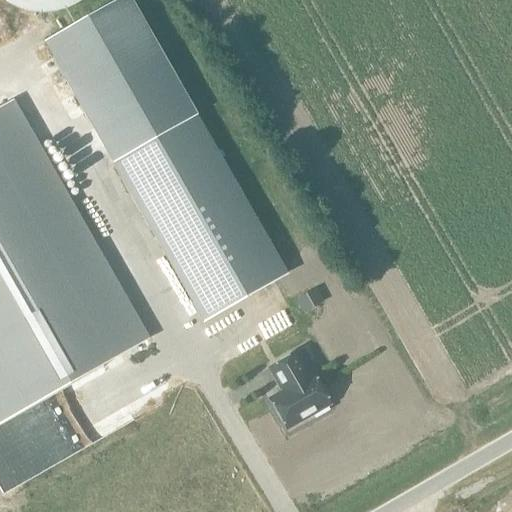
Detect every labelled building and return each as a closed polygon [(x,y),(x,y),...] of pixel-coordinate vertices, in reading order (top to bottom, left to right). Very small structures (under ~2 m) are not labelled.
[(0,0),(9,6),(20,11),(31,14),(43,15),(54,14),(66,11),(76,6),(84,0),(0,0)] [(201,322),(285,275),(128,0),(127,0),(46,48),(201,322)] [(0,110),(0,423),(144,342),(9,105),(0,110)] [(261,311),(275,300),(268,291),(254,302),(261,311)] [(232,359),(252,352),(248,341),(228,348),(232,359)] [(282,394),(269,402),(285,431),(312,416),(314,420),(328,412),(325,408),(328,406),(312,377),(307,380),(293,355),(268,369),(282,394)] [(153,405),(171,397),(167,387),(149,395),(153,405)] [(0,428),(0,439),(12,433),(7,425),(0,428)]
